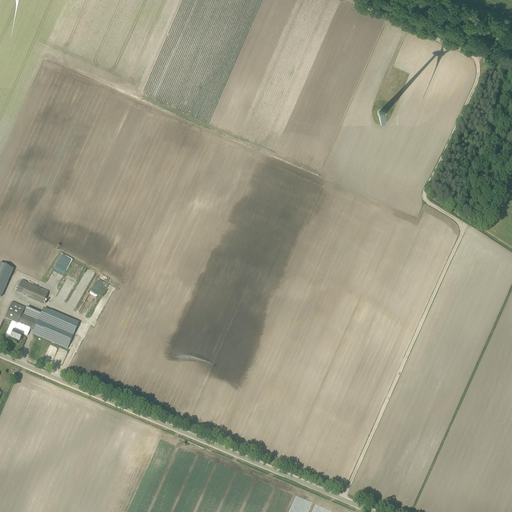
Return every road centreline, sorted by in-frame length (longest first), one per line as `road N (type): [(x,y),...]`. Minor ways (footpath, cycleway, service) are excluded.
road 1 (tertiary): [(372,511),(0,354)]
road 2 (track): [(373,0),(511,63)]
